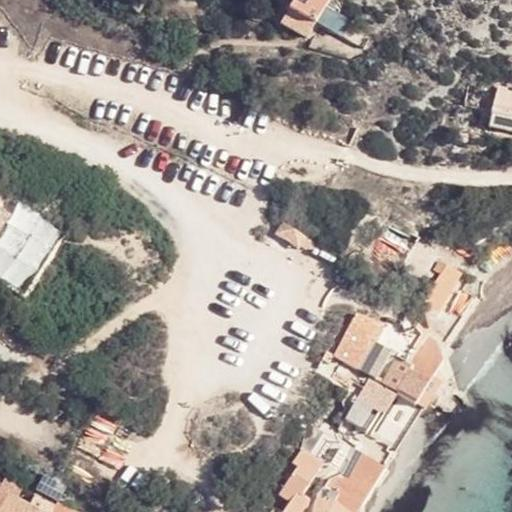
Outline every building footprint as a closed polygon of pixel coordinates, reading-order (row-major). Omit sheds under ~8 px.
[(292,0),(287,10),(313,25),(327,0),(292,0)] [(313,25),(287,10),(279,24),(305,39),(313,25)] [(343,37),(350,21),(326,12),(319,27),(343,37)] [(511,89),(497,86),(491,110),(511,115),(511,89)] [(0,238),(12,221),(0,213),(0,238)] [(428,329),(463,276),(445,264),(444,264),(438,260),(432,269),(440,273),(415,316),(428,329)] [(332,356),(354,369),(367,340),(374,344),(384,326),(355,317),(332,356)] [(392,394),(413,406),(430,377),(434,371),(442,361),(435,342),(427,334),(409,364),(392,394)] [(380,384),(392,394),(409,364),(396,358),(380,384)] [(413,406),(423,411),(438,386),(434,371),(430,377),(413,406)] [(383,416),(394,398),(371,384),(360,403),(383,416)] [(402,429),(413,406),(392,394),(394,398),(383,416),(402,429)] [(347,423),(370,439),(383,416),(360,403),(347,423)] [(402,429),(409,432),(423,411),(413,406),(402,429)] [(370,439),(389,451),(402,429),(383,416),(370,439)] [(389,451),(396,454),(409,432),(402,429),(389,451)] [(340,476),(368,493),(384,468),(354,450),(340,476)] [(294,495),(299,498),(321,467),(301,452),(290,464),(295,470),(277,495),(287,505),(294,495)] [(333,503),(346,511),(357,511),(368,493),(340,476),(328,482),(320,496),(327,500),(333,503)] [(0,511),(7,498),(18,503),(23,495),(1,483),(0,485),(0,511)] [(301,511),(308,503),(299,498),(294,495),(287,505),(282,511),(301,511)] [(7,498),(0,511),(29,511),(30,509),(18,503),(7,498)] [(310,511),(346,511),(333,503),(327,500),(325,503),(315,498),(310,511)] [(29,511),(43,511),(46,506),(35,500),(30,509),(29,511)]
